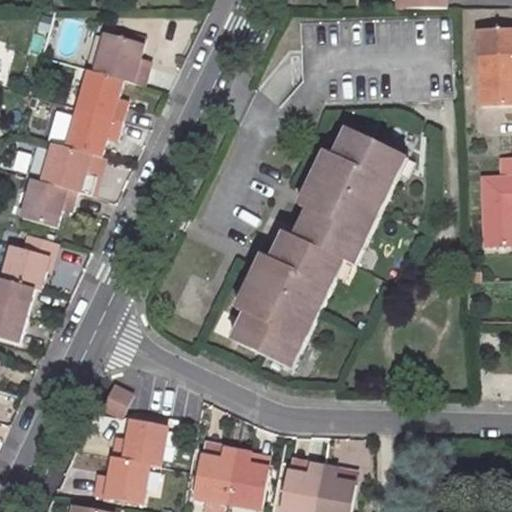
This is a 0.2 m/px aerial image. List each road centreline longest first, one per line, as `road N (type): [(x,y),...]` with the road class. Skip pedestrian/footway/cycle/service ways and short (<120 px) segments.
road 1 (tertiary): [(255,0),(96,329)]
road 2 (unclassified): [(387,423),(284,418),(96,329)]
road 3 (unknown): [(455,60),(344,65),(301,121),(272,126)]
road 4 (tertiary): [(96,329),(9,511)]
road 5 (unknown): [(220,240),(272,126)]
road 6 (unclassified): [(511,421),(387,423)]
